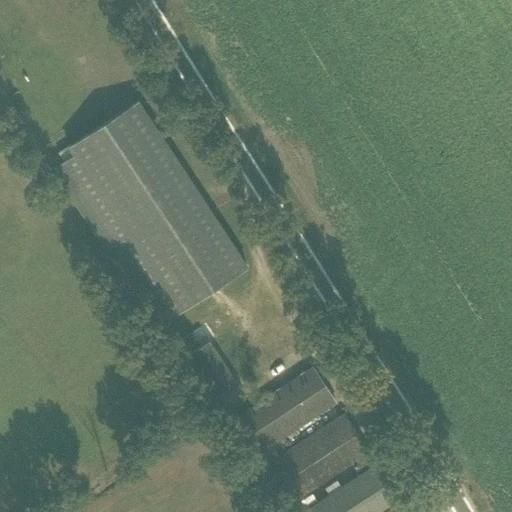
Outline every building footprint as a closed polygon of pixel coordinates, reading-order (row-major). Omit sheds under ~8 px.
[(67,148),(73,157),(54,169),(153,320),(171,308),(176,315),(247,269),(138,103),(67,148)] [(0,274),(34,246),(0,205),(0,274)] [(248,459),(335,402),(312,368),(226,425),(248,459)] [(284,507),(351,463),(364,454),(368,452),(343,414),(260,469),(284,507)] [(373,467),(364,454),(351,463),(359,476),(303,511),(376,511),(398,498),(376,465),(373,467)]
